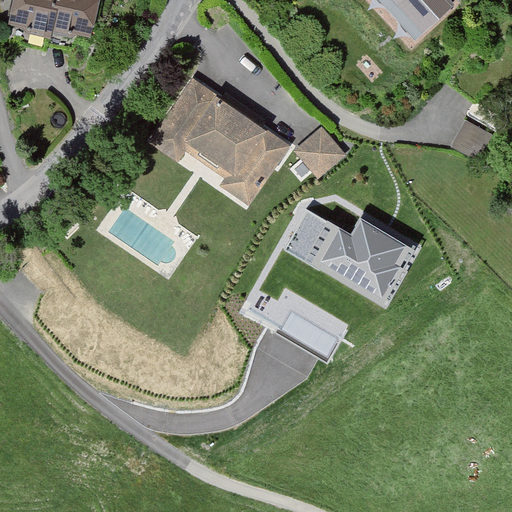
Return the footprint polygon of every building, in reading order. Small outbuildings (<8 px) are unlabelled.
[(103,0),(23,0),(18,30),(95,45),(103,0)] [(454,2),(452,0),(386,0),(417,35),(454,2)] [(288,156),(199,90),(157,147),(184,167),(192,155),(233,186),(228,193),(249,209),(288,156)] [(482,133),(470,125),(459,144),(472,151),(482,133)] [(342,162),(322,141),(303,158),(323,179),(342,162)] [(352,234),(308,210),(285,250),(385,305),(415,250),(360,220),(352,234)]
